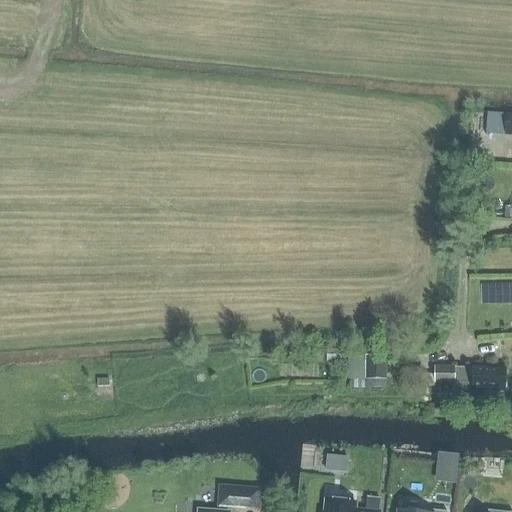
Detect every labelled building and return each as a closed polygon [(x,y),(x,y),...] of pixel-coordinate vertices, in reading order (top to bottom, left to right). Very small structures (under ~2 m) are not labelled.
[(487,113),(485,135),(504,137),(511,136),(511,114),(506,114),(487,113)] [(346,378),(350,379),(364,379),(365,355),(348,354),(346,378)] [(384,380),(386,356),(365,355),(364,379),(384,380)] [(504,370),(434,368),(433,383),(454,384),(453,403),(486,404),(487,394),(504,395),(504,370)] [(233,488),(232,508),(244,509),(245,489),(233,488)] [(366,499),(365,511),(377,511),(379,500),(366,499)] [(323,511),(360,511),(354,511),(355,504),(325,501),(323,511)]
